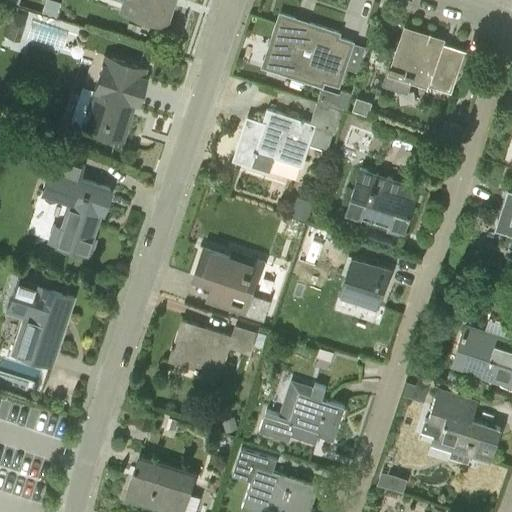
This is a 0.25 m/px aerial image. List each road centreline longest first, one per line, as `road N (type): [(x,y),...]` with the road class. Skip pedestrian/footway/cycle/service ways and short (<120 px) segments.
road 1 (residential): [(77,511),(96,431),(240,0)]
road 2 (residential): [(356,511),(511,57)]
